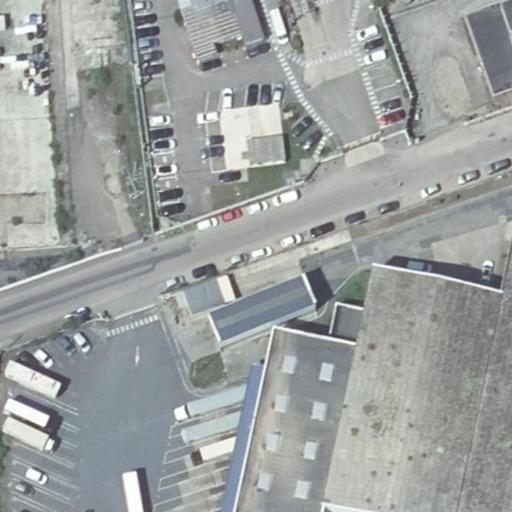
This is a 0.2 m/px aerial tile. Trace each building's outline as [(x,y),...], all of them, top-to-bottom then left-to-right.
[(0,0),(0,253),(70,249),(68,219),(88,218),(79,75),(120,72),(115,0),(0,0)] [(262,39),(248,0),(221,0),(202,7),(199,0),(178,0),(185,22),(184,23),(197,61),(214,56),(211,46),(238,37),(242,46),(262,39)] [(511,93),(511,46),(510,40),(511,39),(511,0),(464,18),(493,100),(511,93)] [(511,511),(511,244),(500,302),(371,275),(362,315),(320,511),(511,511)] [(185,295),(194,316),(235,300),(227,279),(185,295)] [(221,511),(320,511),(362,315),(334,309),(326,347),(272,336),(265,371),(264,376),(249,381),(257,403),(244,407),(251,429),(238,433),(245,455),(232,459),(239,481),(227,485),(234,507),(221,511)]
